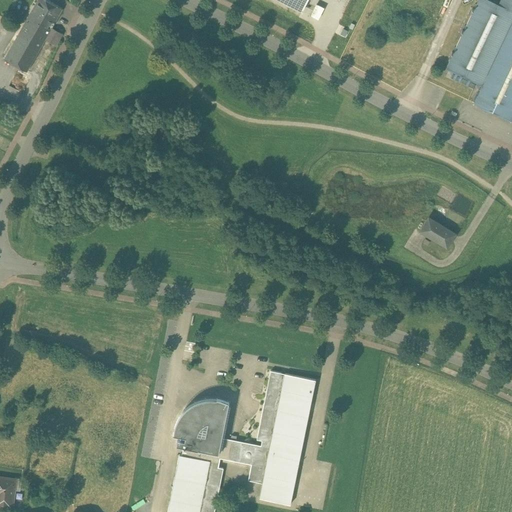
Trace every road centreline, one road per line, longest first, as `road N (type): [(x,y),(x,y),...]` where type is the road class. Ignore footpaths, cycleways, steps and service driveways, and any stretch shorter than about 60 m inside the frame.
road 1 (residential): [(511,382),(442,350),(338,319),(0,261)]
road 2 (residential): [(511,164),(183,0)]
road 3 (residential): [(99,0),(6,188),(0,234)]
